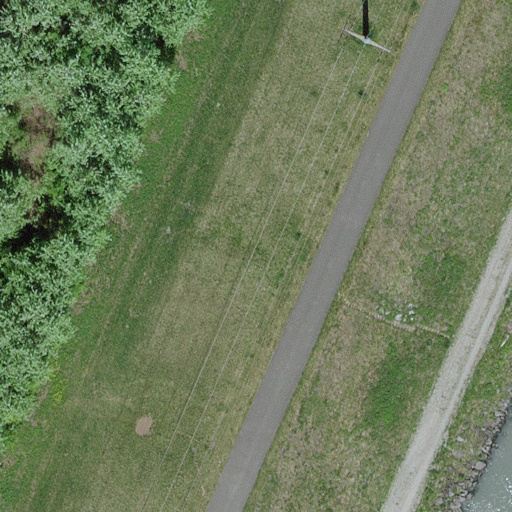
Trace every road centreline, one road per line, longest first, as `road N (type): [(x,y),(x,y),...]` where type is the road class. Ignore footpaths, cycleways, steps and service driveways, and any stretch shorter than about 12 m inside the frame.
road 1 (track): [(437,0),(219,511)]
road 2 (track): [(511,233),(391,511)]
